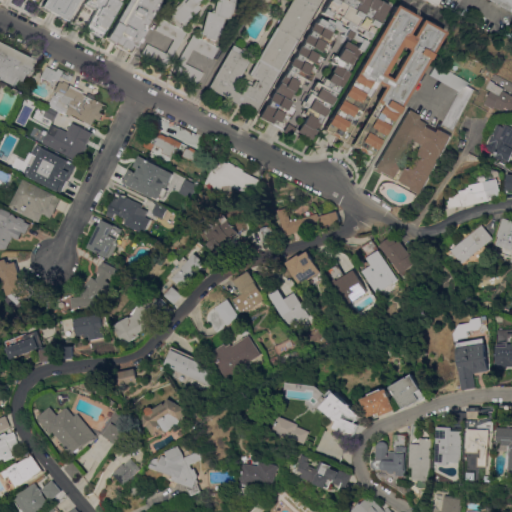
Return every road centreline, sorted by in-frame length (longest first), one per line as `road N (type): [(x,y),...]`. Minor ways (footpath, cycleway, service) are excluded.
road 1 (residential): [(100,511),(25,427),(28,390),(50,372),(141,357),(221,277),(374,216)]
road 2 (residential): [(374,216),(0,17)]
road 3 (residential): [(417,511),(370,472),(374,440),(449,404),(511,393)]
road 4 (residential): [(57,257),(141,95)]
road 5 (residential): [(374,216),(412,233),(511,203)]
